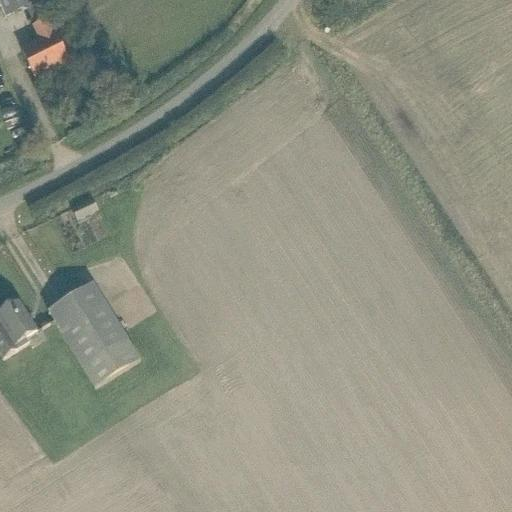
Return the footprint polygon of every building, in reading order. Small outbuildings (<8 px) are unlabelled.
[(46,0),(0,0),(0,11),(5,21),(47,1),(46,0)] [(42,46),(23,55),(37,83),(72,66),(58,38),(55,39),(47,24),(34,30),(42,46)] [(72,213),(78,225),(98,214),(92,202),(72,213)] [(94,288),(50,316),(83,369),(81,370),(95,393),(141,364),(94,288)] [(20,305),(0,317),(0,358),(3,363),(30,347),(28,343),(39,335),(20,305)]
